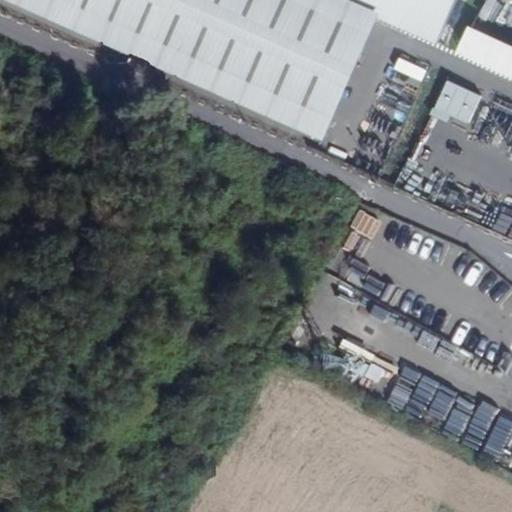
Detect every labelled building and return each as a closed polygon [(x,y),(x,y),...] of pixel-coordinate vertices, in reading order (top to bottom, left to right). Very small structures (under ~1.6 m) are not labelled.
[(29,0),(320,127),(372,11),(347,0),(29,0)] [(347,0),(372,11),(434,38),(450,0),(347,0)] [(481,0),(484,21),(503,19),(501,0),(481,0)] [(456,45),(511,70),(511,42),(467,22),(456,45)] [(422,79),(425,68),(397,59),(393,70),(422,79)] [(469,124),(481,94),(445,79),(433,108),(469,124)] [(388,133),(368,125),(353,160),(373,168),(388,133)] [(485,320),(344,258),(337,273),(479,336),(485,320)]
